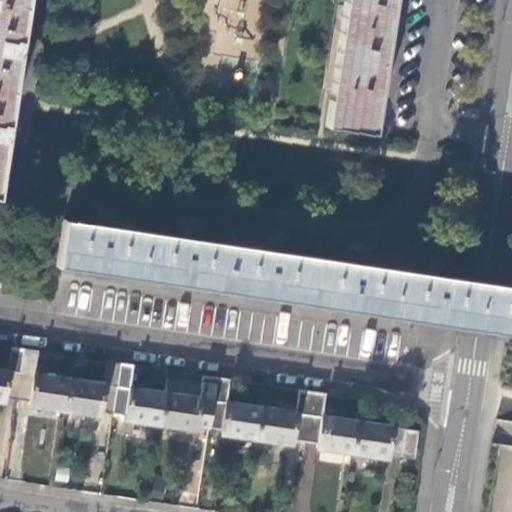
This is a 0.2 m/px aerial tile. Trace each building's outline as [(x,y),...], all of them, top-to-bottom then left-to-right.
[(0,0),(0,119),(17,0),(0,0)] [(212,56),(232,57),(238,55),(259,57),(263,0),(222,0),(222,10),(231,8),(231,15),(232,18),(230,38),(213,37),(212,56)] [(344,0),(326,126),(373,134),(392,0),(344,0)] [(114,218),(99,216),(98,224),(113,226),(114,218)] [(56,266),(446,324),(453,277),(450,276),(434,274),(364,263),(350,261),(283,251),(266,249),(198,239),(182,236),(113,226),(98,224),(63,218),(56,266)] [(200,231),(183,229),(182,236),(198,239),(200,231)] [(284,243),(267,241),(266,249),(283,251),(284,243)] [(366,255),(351,253),(350,261),(364,263),(366,255)] [(452,268),(436,266),(434,274),(450,276),(452,268)] [(499,332),(506,333),(511,291),(511,285),(505,285),(486,282),(464,278),(453,277),(446,324),(457,326),(480,329),(499,332)] [(0,367),(0,400),(3,401),(4,397),(16,399),(24,350),(11,348),(8,369),(0,367)] [(24,350),(16,399),(30,401),(30,405),(63,410),(68,378),(34,373),(37,352),(24,350)] [(68,378),(63,410),(98,415),(99,411),(111,412),(119,364),(106,362),(103,383),(68,378)] [(119,364),(111,412),(125,415),(124,419),(159,424),(163,392),(129,387),(133,366),(119,364)] [(163,392),(159,424),(194,429),(195,424),(207,426),(215,378),(202,376),(200,384),(166,378),(163,392)] [(215,378),(207,426),(221,429),(221,434),(255,439),(259,406),(224,401),(228,380),(215,378)] [(259,406),(255,439),(290,445),(291,439),(304,441),(311,392),(298,390),(294,411),(259,406)] [(311,392),(304,441),(318,443),(317,448),(352,453),(356,421),(321,415),(324,394),(311,392)] [(356,421),(352,453),(386,458),(387,453),(412,457),(417,431),(391,427),(391,426),(356,421)]
